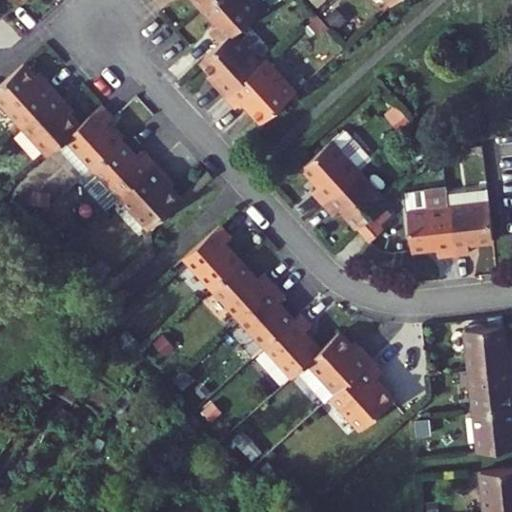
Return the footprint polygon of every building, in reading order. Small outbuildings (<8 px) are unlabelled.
[(259,10),(250,0),(210,0),(202,7),(220,26),(214,31),(224,42),(239,28),(259,10)] [(268,59),(239,28),(224,42),(204,60),(222,80),(217,85),(227,96),(268,59)] [(297,91),(268,59),(227,96),(237,107),(244,100),(264,122),(297,91)] [(43,84),(23,62),(0,82),(0,98),(22,123),(56,92),(46,81),(43,84)] [(67,104),(56,92),(22,123),(49,153),(69,136),(80,125),(64,106),(67,104)] [(103,105),(80,125),(69,136),(96,165),(123,140),(107,123),(114,117),(103,105)] [(370,160),(343,129),(302,166),(319,185),(313,191),(323,203),(359,169),(370,160)] [(141,160),(123,140),(96,165),(122,195),(157,164),(148,154),(141,160)] [(167,176),(157,164),(122,195),(150,226),(181,198),(164,179),(167,176)] [(387,200),(359,169),(323,203),(334,214),(341,208),(358,226),(372,214),(387,200)] [(431,209),(410,212),(414,248),(439,246),(440,254),(455,253),(449,194),(449,189),(429,192),(431,209)] [(449,194),(455,253),(471,251),(470,243),(494,241),(490,203),(489,190),(449,194)] [(429,192),(408,194),(410,212),(431,209),(429,192)] [(384,227),(372,214),(358,226),(370,240),(384,227)] [(232,235),(221,223),(185,257),(212,287),(242,259),(226,241),(232,235)] [(61,244),(34,226),(28,234),(23,231),(17,241),(21,244),(20,248),(45,267),(61,244)] [(259,276),(242,259),(212,287),(240,315),(276,282),(265,270),(259,276)] [(287,294),(276,282),(240,315),(267,344),(296,317),(280,300),(287,294)] [(78,300),(71,301),(67,307),(68,314),(74,319),(81,318),(85,313),(84,304),(78,300)] [(303,311),(296,317),(267,344),(294,373),(310,359),(322,347),(307,330),(315,324),(303,311)] [(500,325),(461,330),(466,371),(511,364),(511,349),(503,350),(500,325)] [(339,332),(322,347),(310,359),(338,390),(375,357),(365,346),(357,352),(339,332)] [(110,352),(93,340),(57,391),(74,403),(110,352)] [(385,369),(375,357),(338,390),(334,394),(363,426),(397,395),(378,375),(385,369)] [(511,380),(511,364),(466,371),(471,412),(511,407),(508,381),(511,380)] [(150,374),(140,366),(129,379),(140,388),(150,374)] [(511,415),(511,407),(471,412),(476,452),(511,447),(511,415)] [(511,468),(480,472),(484,511),(489,511),(511,509),(511,468)]
